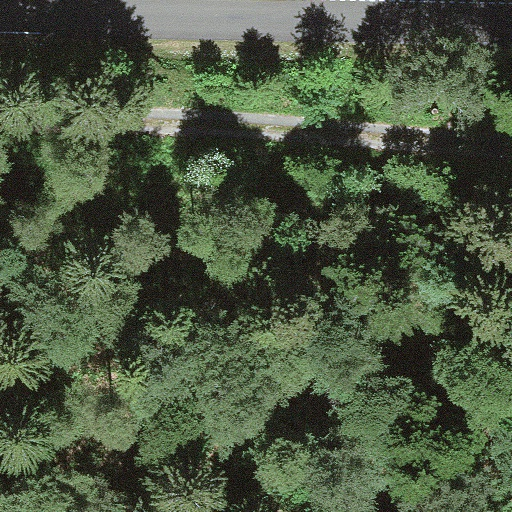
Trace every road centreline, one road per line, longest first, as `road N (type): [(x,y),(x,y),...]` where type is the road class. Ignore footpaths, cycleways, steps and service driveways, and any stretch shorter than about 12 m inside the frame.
road 1 (track): [(0,114),(511,153)]
road 2 (tertiary): [(511,24),(0,12)]
